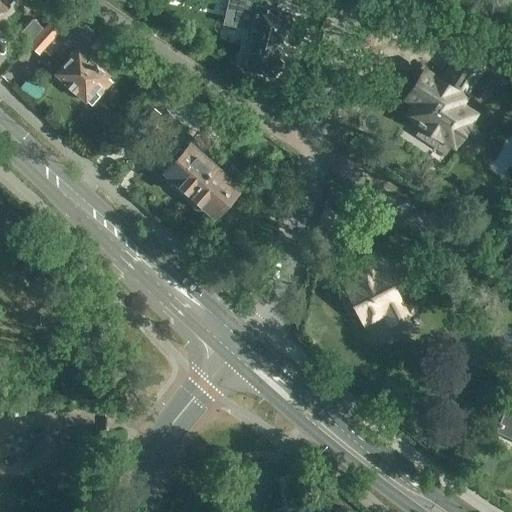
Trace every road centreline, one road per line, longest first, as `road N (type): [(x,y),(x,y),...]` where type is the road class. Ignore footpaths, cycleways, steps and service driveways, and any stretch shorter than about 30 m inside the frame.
road 1 (unknown): [(119,0),(316,146),(338,149),(511,268)]
road 2 (residential): [(236,349),(275,302),(347,0)]
road 3 (primary): [(236,349),(0,132)]
road 4 (primary): [(437,511),(370,466),(236,349)]
road 5 (tertiary): [(137,511),(150,454),(236,349)]
